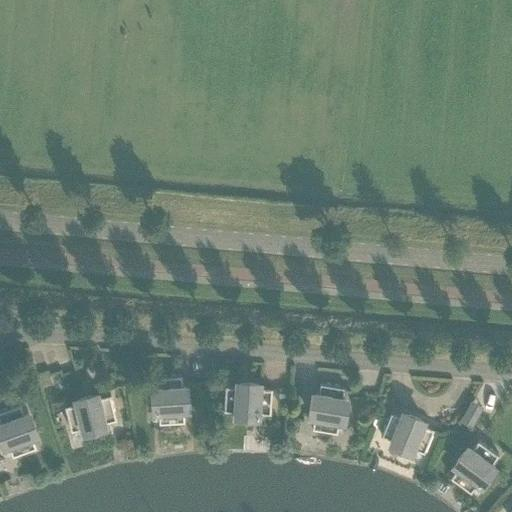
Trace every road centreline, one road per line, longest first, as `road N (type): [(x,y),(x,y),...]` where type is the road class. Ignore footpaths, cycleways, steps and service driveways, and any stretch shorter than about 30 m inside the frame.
road 1 (unclassified): [(0,223),(511,267)]
road 2 (residential): [(0,343),(77,338),(511,375)]
